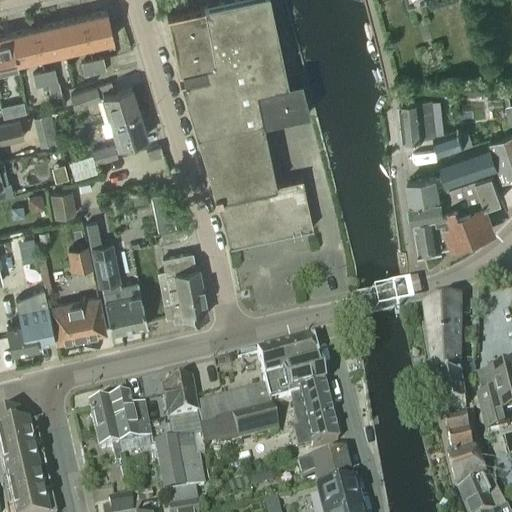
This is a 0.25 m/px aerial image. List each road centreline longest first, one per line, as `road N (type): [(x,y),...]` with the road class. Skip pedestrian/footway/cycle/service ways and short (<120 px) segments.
road 1 (residential): [(140,0),(229,337)]
road 2 (tertiary): [(314,318),(463,277),(511,238)]
road 3 (residential): [(369,511),(314,318)]
road 4 (tertiary): [(46,379),(229,337)]
road 5 (residential): [(74,511),(46,379)]
